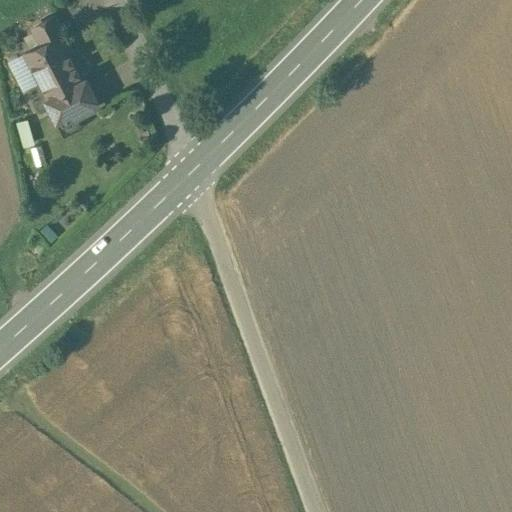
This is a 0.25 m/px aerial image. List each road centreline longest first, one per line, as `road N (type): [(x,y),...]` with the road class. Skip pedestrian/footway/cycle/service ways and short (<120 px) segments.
road 1 (unclassified): [(193,176),(315,511)]
road 2 (secondary): [(193,176),(0,347)]
road 3 (secondary): [(360,0),(193,176)]
road 4 (unclassified): [(117,0),(193,176)]
